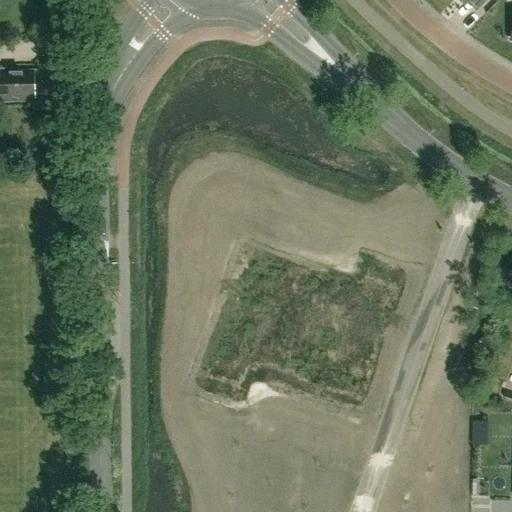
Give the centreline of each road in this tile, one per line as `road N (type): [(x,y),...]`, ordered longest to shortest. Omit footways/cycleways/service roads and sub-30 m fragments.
road 1 (tertiary): [(101,511),(100,130),(115,72)]
road 2 (primary): [(511,201),(418,145),(337,70)]
road 3 (residential): [(399,0),(511,84)]
road 4 (primary): [(241,0),(295,50),(337,70)]
